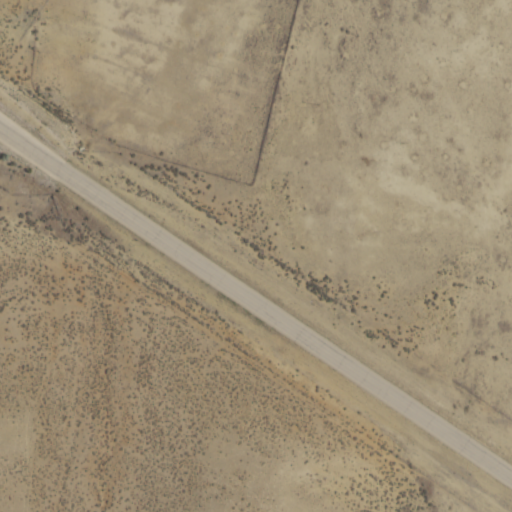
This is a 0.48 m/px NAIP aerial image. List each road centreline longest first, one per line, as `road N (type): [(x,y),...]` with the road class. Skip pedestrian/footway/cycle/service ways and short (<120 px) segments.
road 1 (secondary): [(511,489),(0,131)]
road 2 (track): [(145,235),(0,338)]
